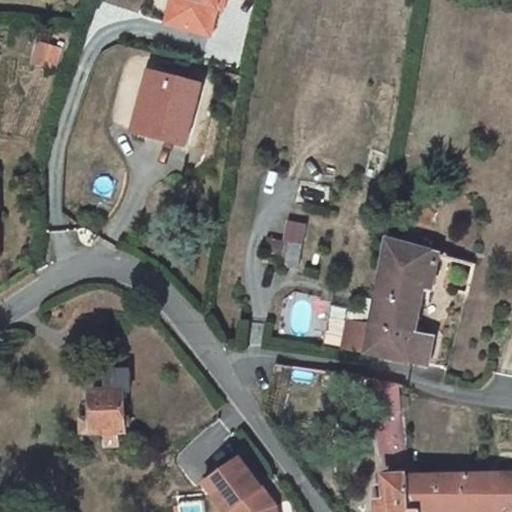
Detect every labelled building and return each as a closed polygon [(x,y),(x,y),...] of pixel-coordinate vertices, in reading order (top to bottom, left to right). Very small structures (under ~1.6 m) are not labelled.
[(230,0),(247,4),(247,0),(172,0),(166,28),(217,39),(225,0),(230,0)] [(58,43),(53,63),(66,65),(70,46),(58,43)] [(164,73),(149,133),(194,145),(209,86),(164,73)] [(421,190),(417,216),(438,219),(443,194),(421,190)] [(395,241),(392,263),(382,325),(427,331),(434,284),(441,285),(447,250),(395,241)] [(304,268),(309,244),(296,242),(292,266),(304,268)] [(378,352),(382,325),(357,321),(353,348),(378,352)] [(437,360),(441,333),(427,331),(382,325),(378,352),(437,360)] [(413,459),(405,387),(378,377),(389,462),(413,459)] [(127,386),(94,386),(95,413),(84,413),(84,429),(105,429),(105,437),(120,437),(120,430),(127,429),(127,386)] [(271,511),(272,501),(280,501),(243,449),(208,474),(232,508),(240,502),(246,511),(271,511)] [(511,463),(414,474),(418,511),(427,511),(496,503),(511,500),(511,463)] [(382,511),(426,511),(427,511),(418,511),(414,474),(390,476),(391,500),(381,501),(382,511)] [(511,511),(511,500),(496,503),(494,511),(511,511)] [(271,511),(280,511),(280,501),(272,501),(271,511)] [(246,511),(240,502),(232,508),(234,511),(246,511)]
